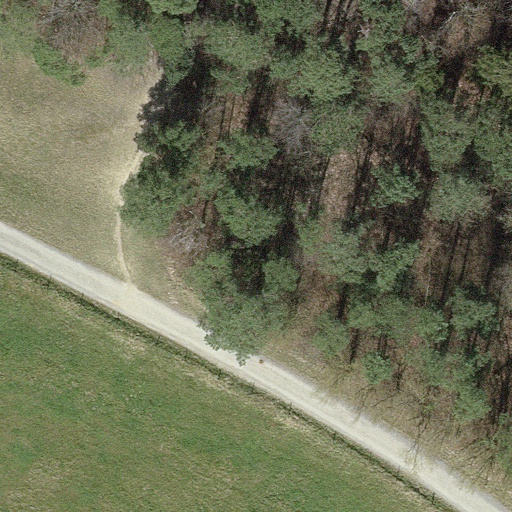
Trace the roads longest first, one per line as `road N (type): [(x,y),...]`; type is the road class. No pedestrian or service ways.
road 1 (track): [(476,511),(405,458),(157,317)]
road 2 (track): [(157,317),(0,225)]
